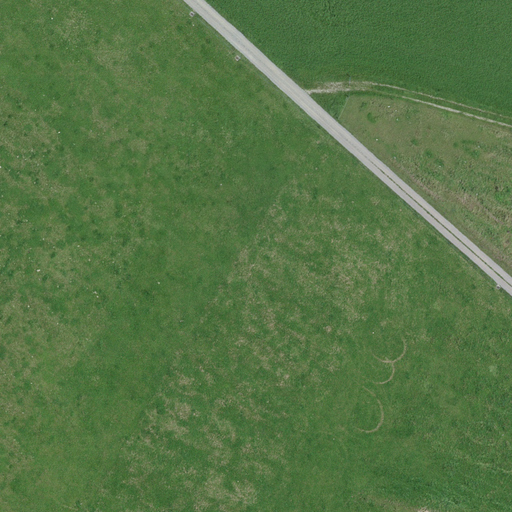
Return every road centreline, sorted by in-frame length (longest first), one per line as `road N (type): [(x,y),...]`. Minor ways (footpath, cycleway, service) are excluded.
road 1 (track): [(190,0),(511,287)]
road 2 (track): [(285,87),(386,91),(511,125)]
